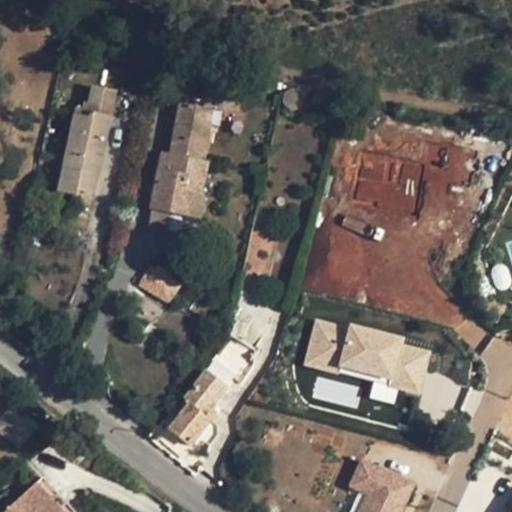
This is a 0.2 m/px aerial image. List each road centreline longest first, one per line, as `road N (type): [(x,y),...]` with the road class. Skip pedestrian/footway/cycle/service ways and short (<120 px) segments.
road 1 (residential): [(0,343),(211,511)]
road 2 (unknown): [(403,271),(444,289),(511,352)]
